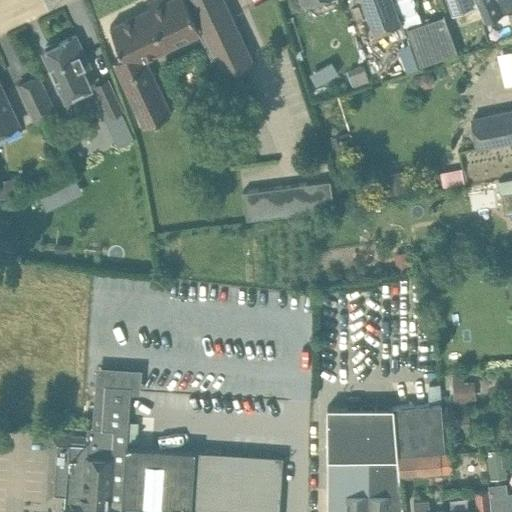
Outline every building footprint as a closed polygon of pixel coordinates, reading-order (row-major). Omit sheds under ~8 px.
[(192,0),(187,2),(185,0),(150,0),(147,2),(149,7),(110,26),(124,57),(113,62),(144,127),(171,114),(145,58),(199,33),(218,74),(251,58),(223,0),(192,0)] [(393,1),(395,0),(394,0),(362,0),(374,32),(400,22),(393,1)] [(471,0),(446,0),(451,15),(474,6),(471,0)] [(489,0),(474,0),(481,22),(508,11),(509,11),(505,0),(497,0),(491,3),(489,0)] [(411,36),(421,64),(437,58),(427,31),(411,36)] [(66,99),(91,87),(82,69),(89,66),(75,35),(43,50),(66,99)] [(397,48),(405,71),(420,65),(412,43),(397,48)] [(370,81),(365,64),(349,70),(354,87),(370,81)] [(33,116),(53,107),(38,75),(18,84),(33,116)] [(110,116),(122,110),(108,79),(95,85),(110,116)] [(0,132),(18,124),(3,91),(0,84),(0,132)] [(477,148),(511,141),(511,109),(471,118),(477,148)] [(464,184),(461,167),(440,171),(443,188),(464,184)] [(406,190),(401,170),(383,174),(388,195),(406,190)] [(0,179),(0,197),(21,194),(19,176),(0,179)] [(458,221),(504,213),(511,212),(511,177),(499,180),(500,188),(453,196),(458,221)] [(72,180),(58,187),(64,199),(78,193),(72,180)] [(329,180),(243,191),(246,218),(333,207),(329,180)] [(14,237),(0,235),(0,255),(11,257),(14,237)] [(408,251),(395,254),(397,267),(411,265),(408,251)] [(330,330),(350,331),(352,288),(332,287),(330,330)] [(279,511),(282,456),(194,451),(127,446),(130,392),(139,393),(141,369),(96,366),(92,427),(87,427),(87,430),(115,432),(113,458),(109,511),(279,511)] [(463,375),(452,376),(454,406),(466,405),(465,399),(475,398),(473,380),(464,381),(463,375)] [(402,511),(399,476),(397,456),(397,454),(444,450),(440,402),(393,406),(327,407),(327,458),(327,511),(402,511)] [(468,411),(453,412),(455,432),(470,431),(468,411)] [(47,498),(64,499),(63,511),(109,511),(113,458),(115,432),(87,430),(87,437),(51,434),(48,469),(47,498)] [(440,452),(397,456),(399,476),(441,472),(440,452)] [(505,464),(489,466),(491,480),(507,478),(505,464)] [(506,482),(488,485),(489,488),(491,511),(511,511),(511,492),(508,493),(506,482)] [(446,511),(445,511),(491,511),(489,488),(475,490),(477,508),(446,511)] [(430,511),(429,499),(413,501),(414,511),(430,511)]
